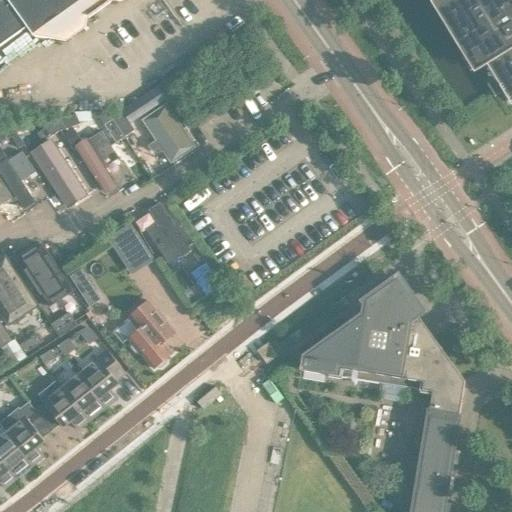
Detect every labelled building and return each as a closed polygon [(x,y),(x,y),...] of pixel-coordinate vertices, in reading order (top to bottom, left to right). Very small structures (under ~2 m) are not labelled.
[(0,0),(0,45),(27,26),(33,35),(50,38),(103,0),(0,0)] [(511,0),(443,0),(434,6),(465,56),(468,54),(477,69),(487,63),(503,90),(505,92),(510,101),(511,99),(511,0)] [(127,135),(131,133),(138,129),(134,123),(171,99),(161,83),(123,107),(123,108),(125,110),(115,116),(127,135)] [(168,104),(145,120),(176,165),(199,149),(168,104)] [(103,122),(111,117),(106,110),(90,111),(90,110),(75,112),(79,121),(91,120),(91,118),(99,118),(103,122)] [(75,114),(54,120),(61,130),(79,124),(75,114)] [(115,142),(124,137),(111,117),(103,122),(115,142)] [(42,141),(59,130),(54,121),(37,133),(42,141)] [(0,142),(11,136),(19,147),(23,144),(10,124),(0,124),(0,142)] [(91,139),(77,148),(108,198),(123,189),(91,139)] [(54,141),(33,155),(70,210),(90,197),(54,141)] [(4,146),(0,147),(0,172),(22,208),(36,200),(27,183),(40,174),(25,150),(12,158),(4,146)] [(195,251),(161,200),(148,208),(159,224),(148,232),(165,258),(177,250),(182,259),(195,251)] [(149,252),(130,223),(114,233),(133,263),(149,252)] [(45,246),(19,262),(48,309),(74,292),(45,246)] [(5,260),(0,263),(0,311),(10,327),(36,311),(5,260)] [(208,295),(223,285),(214,270),(198,280),(208,295)] [(189,297),(199,290),(187,272),(177,278),(189,297)] [(405,298),(391,280),(363,301),(367,307),(301,354),(299,369),(409,388),(408,396),(425,399),(406,511),(442,511),(458,420),(456,420),(457,414),(459,415),(464,381),(410,306),(412,305),(406,297),(405,298)] [(166,358),(173,353),(164,342),(175,332),(149,301),(130,316),(140,329),(129,338),(132,342),(132,347),(136,352),(140,352),(154,368),(156,367),(161,367),(166,363),(166,358)] [(58,337),(76,325),(68,313),(50,324),(58,337)] [(36,333),(18,345),(23,354),(42,342),(36,333)] [(10,363),(23,354),(18,345),(14,339),(0,348),(4,354),(10,363)] [(266,362),(276,355),(267,342),(263,344),(256,350),(266,362)] [(44,364),(55,357),(50,349),(39,356),(44,364)] [(118,383),(115,380),(125,372),(108,350),(98,358),(78,373),(105,406),(117,397),(110,389),(118,383)] [(4,354),(0,356),(0,369),(10,363),(4,354)] [(95,414),(105,406),(78,373),(61,387),(88,420),(89,419),(87,416),(93,411),(95,414)] [(35,410),(51,431),(60,424),(62,427),(70,421),(76,429),(88,420),(61,387),(57,380),(37,396),(43,403),(35,410)] [(0,422),(0,424),(5,431),(32,465),(44,455),(37,447),(45,441),(42,438),(51,431),(35,410),(34,411),(28,403),(19,409),(18,408),(0,422)] [(5,431),(0,435),(0,459),(15,478),(16,477),(14,474),(20,470),(22,473),(32,465),(5,431)] [(15,478),(0,459),(0,483),(3,487),(15,478)]
